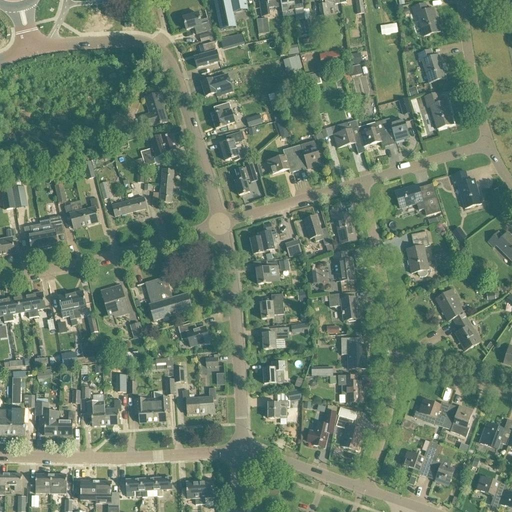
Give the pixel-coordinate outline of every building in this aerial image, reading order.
[(246,0),(214,0),(221,31),(236,28),(233,14),(249,11),(246,0)] [(259,3),(261,18),(270,17),(268,11),(281,9),(279,0),(266,0),(267,2),(259,3)] [(292,0),(279,0),(281,9),(282,14),(294,12),(296,21),(304,20),(301,1),(293,2),(292,0)] [(364,15),(361,0),(355,0),(357,16),(364,15)] [(320,16),(321,22),(328,20),(325,5),(318,6),(320,16)] [(423,38),(440,33),(433,10),(427,12),(425,5),(412,9),(414,16),(416,15),(423,38)] [(199,35),(211,32),(207,20),(200,22),(198,15),(182,19),(186,32),(197,29),(199,35)] [(267,20),(256,21),(258,36),(269,34),(267,20)] [(310,22),(304,23),(305,34),(312,32),(310,22)] [(399,23),(383,26),(385,35),(401,33),(399,23)] [(212,34),(200,37),(202,44),(214,40),(212,34)] [(205,46),(200,48),(202,57),(194,59),(197,70),(212,66),(219,64),(214,44),(211,45),(205,46)] [(429,85),(446,79),(439,56),(432,58),(431,52),(418,56),(420,63),(422,62),(429,85)] [(339,53),(329,54),(331,67),(341,65),(339,53)] [(351,56),(353,66),(362,64),(360,54),(351,56)] [(302,69),(299,58),(289,61),(293,73),(302,69)] [(347,80),(366,76),(364,67),(345,71),(347,80)] [(311,85),(323,83),(322,73),(309,74),(311,85)] [(206,98),(216,95),(217,99),(233,94),(228,76),(212,80),(201,84),(206,98)] [(414,90),(408,92),(410,99),(416,97),(414,90)] [(143,130),(154,127),(167,123),(160,101),(163,100),(161,94),(145,99),(150,114),(139,118),(143,130)] [(437,131),(453,125),(446,102),(440,104),(438,95),(424,99),(427,109),(430,108),(437,131)] [(399,102),(403,116),(412,114),(408,100),(399,102)] [(215,130),(226,127),(235,124),(231,112),(232,112),(229,104),(223,106),(214,109),(215,115),(211,116),(215,130)] [(262,125),(260,117),(246,121),(248,129),(262,125)] [(389,120),(382,122),(389,147),(396,145),(395,143),(409,139),(404,122),(391,126),(389,120)] [(277,124),(279,132),(286,130),(284,122),(277,124)] [(366,154),(364,148),(360,135),(358,129),(357,122),(332,129),(338,151),(355,145),(358,156),(366,154)] [(375,125),(358,129),(360,135),(364,148),(380,144),(382,149),(389,147),(382,122),(375,124),(375,125)] [(135,127),(121,131),(117,132),(120,143),(124,142),(129,140),(129,141),(139,138),(135,127)] [(248,130),(249,138),(256,137),(255,129),(248,130)] [(219,146),(225,163),(233,160),(234,163),(245,159),(241,149),(236,151),(234,145),(244,141),(241,133),(231,136),(232,141),(219,146)] [(161,141),(160,139),(149,142),(156,161),(166,157),(166,155),(176,152),(171,137),(161,141)] [(314,143),(292,150),(298,172),(307,169),(308,171),(321,167),(314,143)] [(290,175),(298,172),(292,150),(283,152),(284,158),(268,163),(271,176),(288,171),(290,175)] [(82,165),(84,169),(87,181),(96,178),(91,162),(82,165)] [(249,180),(256,178),(253,166),(245,168),(246,169),(235,172),(238,182),(234,183),(239,197),(250,194),(246,181),(249,180)] [(162,171),(161,188),(173,189),(174,172),(162,171)] [(465,210),(481,206),(474,181),(468,183),(465,173),(452,177),(455,188),(458,187),(465,210)] [(54,185),(54,186),(58,205),(67,203),(62,183),(54,185)] [(106,183),(100,185),(104,201),(110,199),(106,183)] [(11,185),(1,187),(5,212),(15,210),(11,185)] [(418,187),(394,194),(399,210),(416,205),(418,213),(424,211),(426,218),(440,214),(432,186),(418,190),(418,187)] [(22,188),(13,190),(13,191),(16,209),(26,208),(22,188)] [(173,189),(161,188),(159,204),(171,205),(173,189)] [(127,203),(130,215),(146,210),(143,199),(127,203)] [(81,204),(86,227),(99,224),(96,212),(98,211),(96,200),(90,202),(92,210),(83,212),(81,204)] [(114,219),(130,215),(127,203),(111,208),(114,219)] [(86,227),(81,204),(64,209),(67,219),(70,219),(73,231),(86,227)] [(335,221),(339,238),(340,246),(356,243),(354,235),(350,214),(342,216),(341,210),(330,213),(332,222),(335,221)] [(50,221),(40,223),(40,226),(42,235),(44,249),(58,247),(56,235),(60,234),(64,233),(61,217),(50,219),(50,221)] [(325,247),(326,246),(329,254),(333,253),(326,230),(321,231),(316,218),(304,222),(310,241),(315,239),(316,243),(323,241),(325,247)] [(271,225),(263,227),(264,233),(272,231),(271,225)] [(30,228),(24,229),(26,240),(29,239),(31,252),(44,249),(42,235),(40,226),(30,228)] [(0,242),(0,247),(2,257),(15,254),(13,243),(15,242),(13,231),(7,232),(9,241),(0,242)] [(456,231),(452,234),(459,245),(464,242),(456,231)] [(427,276),(428,271),(424,249),(429,248),(426,233),(412,236),(415,249),(406,251),(411,275),(417,274),(419,278),(422,279),(426,278),(427,276)] [(511,262),(511,238),(508,234),(503,239),(498,233),(488,243),(494,249),(496,247),(511,262)] [(264,254),(273,252),(270,234),(258,237),(259,240),(249,241),(253,257),(264,254)] [(285,245),(289,260),(302,256),(298,241),(285,245)] [(347,261),(346,253),(333,255),(335,275),(338,275),(340,284),(354,282),(351,261),(347,261)] [(279,263),(281,272),(281,274),(289,272),(288,261),(279,263)] [(279,272),(278,263),(266,264),(267,269),(255,271),(257,286),(279,284),(277,273),(279,272)] [(145,285),(151,306),(171,300),(167,285),(168,285),(168,283),(167,283),(165,279),(145,285)] [(114,318),(128,314),(120,288),(101,293),(108,317),(113,316),(114,318)] [(466,321),(457,304),(458,303),(451,291),(440,297),(443,303),(438,306),(448,324),(453,321),(456,327),(466,321)] [(74,311),(76,320),(81,319),(80,310),(86,309),(82,293),(70,295),(74,311)] [(30,296),(33,313),(45,311),(43,294),(30,296)] [(61,314),(74,311),(70,295),(57,298),(61,314)] [(187,295),(171,300),(151,306),(148,307),(153,322),(192,311),(187,295)] [(30,296),(17,298),(20,315),(33,313),(30,296)] [(261,321),(267,321),(268,325),(274,324),(274,320),(273,318),(284,316),(283,313),(283,306),(282,296),(271,297),(272,304),(260,306),(261,321)] [(343,322),(359,321),(357,299),(341,301),(340,296),(328,297),(329,309),(342,307),(343,322)] [(17,298),(5,301),(7,317),(20,315),(17,298)] [(95,316),(87,318),(91,335),(99,334),(95,316)] [(476,338),(466,321),(456,327),(459,333),(455,336),(465,354),(481,344),(477,338),(476,338)] [(70,332),(69,323),(62,324),(63,333),(70,332)] [(130,327),(134,341),(144,338),(140,324),(130,327)] [(205,328),(194,331),(192,324),(178,328),(182,341),(188,339),(191,348),(203,345),(204,346),(210,346),(210,337),(208,337),(205,328)] [(309,331),(309,325),(291,327),(292,335),(302,333),(302,332),(309,331)] [(155,326),(147,329),(149,335),(157,332),(155,326)] [(275,342),(289,341),(288,330),(273,331),(273,335),(262,336),(263,351),(276,351),(275,342)] [(341,357),(347,356),(347,363),(349,363),(349,371),(366,371),(365,347),(358,347),(358,340),(341,341),(341,357)] [(511,348),(509,347),(503,365),(511,367),(511,348)] [(94,357),(85,358),(85,365),(100,364),(100,355),(94,356),(94,357)] [(62,361),(63,368),(85,365),(85,358),(62,361)] [(205,360),(206,369),(219,367),(218,358),(205,360)] [(156,360),(157,366),(166,365),(166,368),(173,368),(172,359),(156,360)] [(275,373),(283,372),(283,364),(272,365),(272,370),(263,371),(264,386),(276,385),(275,373)] [(315,368),(315,376),(337,376),(337,368),(315,368)] [(40,371),(41,379),(54,377),(53,369),(40,371)] [(174,370),(175,384),(185,384),(185,370),(174,370)] [(229,386),(228,373),(220,374),(220,386),(229,386)] [(346,392),(346,405),(361,405),(361,384),(356,384),(355,377),(342,378),(342,392),(346,392)] [(128,384),(128,396),(138,396),(138,383),(137,383),(136,383),(136,378),(130,379),(131,384),(128,384)] [(298,379),(295,388),(300,389),(303,381),(298,379)] [(166,381),(166,397),(175,397),(174,381),(166,381)] [(209,400),(199,401),(200,415),(214,415),(213,402),(216,401),(215,390),(209,391),(209,400)] [(73,392),(72,405),(80,406),(80,393),(73,392)] [(189,396),(189,392),(181,393),(183,404),(186,404),(187,416),(200,415),(199,401),(195,401),(194,396),(189,396)] [(300,392),(288,394),(289,402),(302,400),(300,392)] [(28,409),(35,410),(35,397),(25,397),(25,406),(28,406),(28,409)] [(139,425),(153,424),(151,400),(135,401),(136,412),(139,412),(139,425)] [(151,400),(153,424),(166,424),(165,411),(168,411),(168,400),(151,400)] [(435,420),(434,425),(443,429),(450,407),(441,404),(440,407),(423,401),(418,415),(435,420)] [(115,411),(104,412),(105,427),(119,426),(118,414),(121,414),(120,402),(114,402),(115,411)] [(104,412),(104,403),(88,404),(89,415),(91,415),(92,427),(105,427),(104,412)] [(288,420),(288,410),(289,410),(289,403),(277,403),(277,406),(268,405),(268,420),(288,420)] [(305,403),(304,410),(310,411),(312,404),(305,403)] [(44,437),(57,437),(58,414),(48,413),(48,405),(36,404),(35,417),(42,418),(42,424),(44,424),(44,437)] [(456,433),(458,428),(466,430),(472,413),(459,408),(458,410),(450,407),(443,429),(456,433)] [(11,421),(6,421),(6,412),(0,412),(0,435),(11,436),(11,421)] [(318,424),(316,430),(315,430),(314,433),(310,432),(307,444),(312,445),(311,447),(325,450),(328,435),(333,436),(337,415),(327,412),(325,426),(318,424)] [(22,421),(11,421),(11,436),(25,437),(25,424),(28,424),(28,413),(22,413),(22,421)] [(58,414),(57,437),(71,437),(71,425),(74,425),(74,414),(68,414),(68,423),(59,422),(59,414),(58,414)] [(358,454),(365,433),(351,429),(353,421),(339,417),(336,428),(346,431),(340,448),(358,454)] [(498,452),(500,445),(507,447),(508,447),(509,442),(511,434),(511,423),(507,422),(503,431),(487,425),(480,445),(498,452)] [(435,457),(434,457),(437,446),(429,444),(424,460),(407,454),(403,467),(419,473),(418,476),(427,480),(435,457)] [(459,451),(466,454),(468,447),(461,445),(459,451)] [(452,463),(443,460),(435,457),(427,480),(436,483),(435,484),(448,488),(454,471),(450,469),(452,463)] [(7,476),(7,488),(15,488),(15,492),(22,493),(22,476),(7,476)] [(36,495),(51,495),(51,488),(51,477),(36,476),(36,493),(36,495)] [(51,477),(51,488),(51,495),(66,496),(66,493),(67,477),(51,477)] [(506,493),(508,488),(481,479),(477,492),(493,498),(490,507),(500,510),(501,507),(506,493)] [(141,493),(147,493),(147,495),(151,495),(151,492),(157,492),(156,480),(141,481),(141,493)] [(157,492),(162,492),(162,494),(166,494),(165,492),(172,491),(171,480),(156,480),(157,492)] [(133,493),(141,493),(141,481),(125,482),(126,498),(133,498),(133,493)] [(81,483),(80,503),(95,503),(96,495),(96,483),(81,483)] [(95,503),(95,505),(108,505),(107,511),(118,511),(118,510),(118,494),(111,494),(111,484),(96,483),(96,495),(95,503)] [(199,484),(200,500),(213,499),(212,483),(199,484)] [(187,501),(200,500),(199,484),(186,485),(187,501)] [(511,495),(506,493),(501,507),(511,510),(511,495)] [(25,511),(26,498),(18,498),(17,511),(25,511)] [(64,511),(71,511),(72,501),(65,501),(64,511)]
